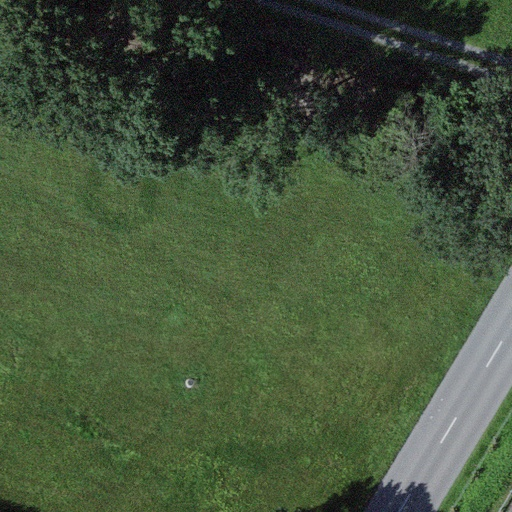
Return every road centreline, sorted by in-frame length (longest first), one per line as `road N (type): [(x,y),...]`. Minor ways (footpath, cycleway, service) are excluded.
road 1 (track): [(252,0),(511,77)]
road 2 (tertiary): [(395,511),(511,321)]
